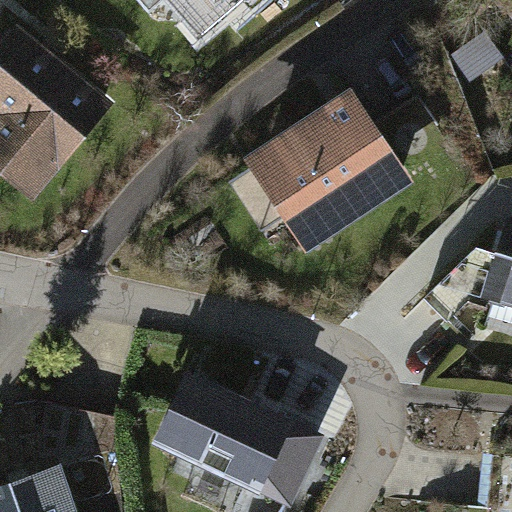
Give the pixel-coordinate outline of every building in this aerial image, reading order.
[(139,0),(149,12),(163,0),(171,0),(189,20),(213,0),(139,0)] [(505,57),(485,30),(449,55),(469,83),(505,57)] [(19,33),(0,54),(0,109),(19,125),(0,147),(0,162),(32,189),(104,103),(19,33)] [(351,99),(261,159),(312,235),(402,176),(351,99)] [(511,220),(511,221),(500,254),(477,247),(425,296),(447,319),(468,300),(486,306),(490,294),(511,300),(511,220)] [(317,435),(188,372),(158,441),(253,486),(240,511),(278,511),(282,508),(317,435)] [(66,511),(52,471),(0,488),(0,511),(66,511)]
